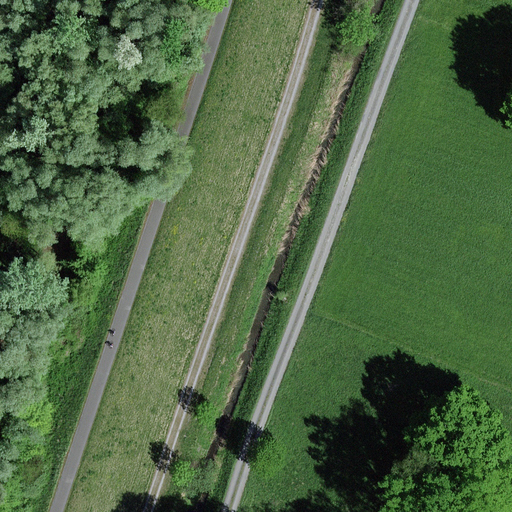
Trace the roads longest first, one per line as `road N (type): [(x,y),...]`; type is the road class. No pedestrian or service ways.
road 1 (track): [(421,0),(232,511)]
road 2 (track): [(148,511),(315,0)]
